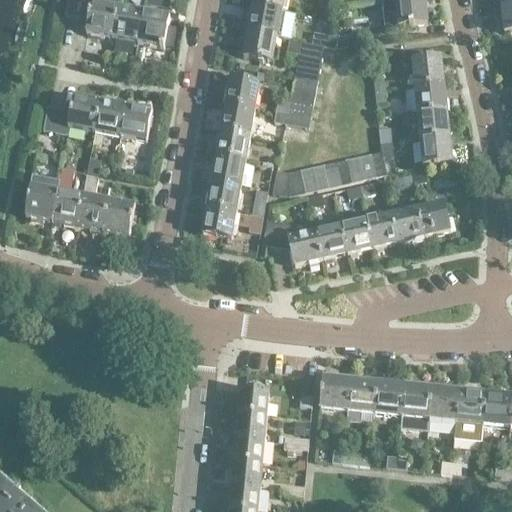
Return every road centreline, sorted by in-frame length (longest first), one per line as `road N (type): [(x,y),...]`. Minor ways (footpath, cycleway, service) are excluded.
road 1 (residential): [(496,337),(493,148),(455,0)]
road 2 (residential): [(149,306),(209,0)]
road 3 (tertiary): [(210,324),(416,342),(496,337)]
road 4 (residential): [(187,511),(210,324)]
road 5 (tertiary): [(0,265),(149,306)]
